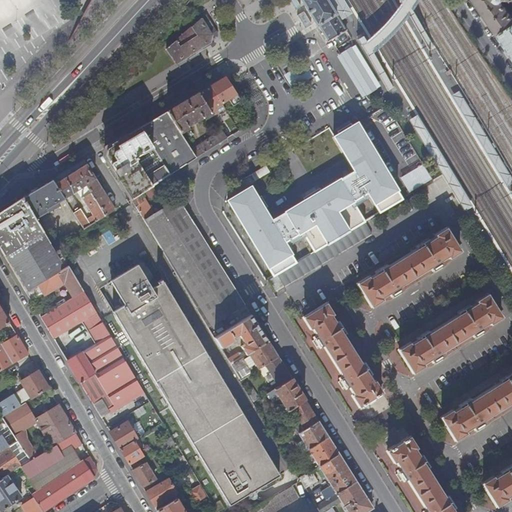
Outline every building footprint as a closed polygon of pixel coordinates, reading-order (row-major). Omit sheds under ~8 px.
[(91,0),(83,15),(84,16),(89,5),(96,13),(108,0),(91,0)] [(301,0),(303,2),(306,8),(308,10),(310,14),(311,16),(318,26),(322,32),(328,42),(347,30),(335,11),(331,4),(330,2),(328,0),(301,0)] [(347,30),(359,23),(344,0),(328,0),(330,2),(331,4),(335,11),(347,30)] [(511,0),(475,0),(500,36),(511,28),(511,15),(504,4),(506,1),(511,0)] [(67,43),(68,44),(96,13),(89,5),(84,16),(83,15),(67,43)] [(206,15),(201,18),(211,34),(216,31),(206,15)] [(201,17),(167,48),(176,63),(176,64),(210,42),(211,34),(201,18),(201,17)] [(511,28),(500,36),(507,47),(511,54),(511,28)] [(381,85),(356,44),(350,49),(344,52),(338,56),(345,68),(363,97),(381,85)] [(233,106),(241,101),(226,77),(211,86),(221,103),(222,103),(229,99),(233,106)] [(221,103),(211,86),(198,94),(211,113),(216,110),(215,107),(221,103)] [(511,174),(461,89),(452,95),(507,187),(511,183),(511,174)] [(211,113),(198,94),(168,111),(181,133),(188,128),(187,126),(202,117),(204,119),(212,114),(211,113)] [(169,175),(197,157),(192,150),(181,133),(168,111),(140,128),(169,175)] [(441,174),(453,193),(462,188),(418,116),(408,122),(441,174)] [(228,200),(274,277),(277,275),(297,263),(284,242),(303,232),(314,252),(365,222),(353,201),(368,193),(380,213),(403,199),(397,189),(357,123),(346,130),(334,136),(355,171),(313,196),(272,221),(251,186),(228,200)] [(166,177),(169,175),(140,128),(106,148),(104,155),(131,198),(138,194),(165,177),(166,177)] [(197,157),(227,138),(222,130),(192,150),(197,157)] [(323,134),(329,144),(307,155),(314,169),(342,154),(330,131),(323,134)] [(86,163),(84,161),(52,180),(55,184),(86,163)] [(55,184),(65,199),(84,229),(115,209),(115,208),(86,163),(55,184)] [(405,184),(397,189),(403,199),(421,188),(433,180),(423,164),(401,178),(405,184)] [(55,184),(52,180),(23,198),(36,221),(39,219),(38,218),(47,212),(48,213),(60,206),(58,203),(65,199),(55,184)] [(138,194),(131,198),(143,220),(154,213),(144,197),(141,198),(138,194)] [(184,205),(179,197),(164,206),(170,214),(184,205)] [(36,221),(23,198),(0,212),(0,249),(25,291),(58,272),(61,263),(59,260),(63,257),(57,246),(53,249),(36,221)] [(154,213),(143,220),(185,289),(208,327),(245,304),(223,268),(184,205),(170,214),(164,206),(154,213)] [(297,263),(277,275),(284,287),(372,234),(365,222),(314,252),(297,263)] [(460,251),(446,229),(435,235),(436,237),(429,242),(427,239),(417,246),(418,248),(388,267),(387,265),(376,272),(377,274),(370,279),(369,277),(358,284),(372,307),(383,300),(382,298),(390,293),(392,296),(394,295),(395,297),(401,294),(400,291),(402,290),(400,287),(431,268),(432,270),(434,269),(436,272),(442,268),(440,265),(442,264),(441,261),(448,256),(450,258),(460,251)] [(58,272),(25,291),(31,301),(43,294),(44,296),(64,283),(73,298),(84,291),(63,257),(59,260),(61,263),(58,272)] [(137,264),(110,280),(125,304),(114,311),(230,504),(279,474),(164,280),(162,281),(160,279),(156,281),(158,284),(151,288),(137,264)] [(73,298),(41,317),(54,338),(83,321),(95,342),(109,334),(84,291),(73,298)] [(488,295),(477,301),(478,304),(471,308),(469,306),(458,312),(460,315),(430,334),(428,331),(417,338),(419,340),(411,345),(410,343),(399,350),(413,373),(424,366),(423,364),(432,359),(433,362),(435,361),(437,363),(443,360),(441,357),(443,356),(441,353),(472,334),(474,337),(476,336),(478,338),(484,335),(482,332),(484,331),(482,328),(490,323),(491,324),(502,317),(488,295)] [(326,303),(304,317),(310,328),(312,327),(317,335),(315,337),(316,338),(313,340),(317,346),(320,345),(321,347),(324,345),(343,376),(341,378),(342,380),(339,381),(343,387),(345,385),(347,387),(349,386),(354,394),(353,395),(359,406),(362,405),(367,402),(375,397),(380,394),(380,393),(382,392),(375,381),(373,382),(369,375),(371,373),(364,362),(362,364),(343,333),(345,332),(339,321),(336,323),(331,315),(333,314),(326,303)] [(0,307),(0,328),(9,322),(0,307)] [(248,352),(268,340),(252,315),(215,338),(221,347),(234,339),(233,337),(238,334),(245,343),(241,346),(244,351),(241,353),(238,352),(227,359),(230,363),(248,352)] [(0,372),(28,355),(15,332),(11,335),(12,338),(0,345),(0,372)] [(142,389),(109,335),(71,358),(67,361),(101,418),(109,413),(107,409),(142,389)] [(265,365),(278,357),(268,340),(248,352),(259,369),(265,365)] [(65,349),(61,351),(67,361),(71,358),(65,349)] [(240,380),(259,369),(248,352),(230,363),(240,380)] [(278,386),(291,378),(278,357),(265,365),(270,373),(267,375),(269,378),(272,376),(278,386)] [(49,389),(39,372),(22,382),(25,388),(0,402),(0,412),(2,417),(26,403),(29,401),(49,389)] [(511,374),(511,373),(501,380),(502,382),(472,401),(470,398),(459,405),(461,408),(454,413),(452,411),(441,418),(455,440),(466,433),(465,432),(473,427),(475,430),(477,429),(478,432),(485,428),(483,425),(485,424),(483,421),(511,402),(511,374)] [(292,408),(305,400),(291,378),(278,386),(279,386),(267,393),(272,402),(280,397),(288,410),(292,408)] [(247,391),(253,402),(259,398),(253,388),(247,391)] [(144,393),(142,389),(107,409),(109,413),(110,414),(144,393)] [(304,429),(318,421),(305,400),(292,408),(304,429)] [(75,433),(59,405),(36,419),(26,403),(2,417),(18,440),(31,460),(37,456),(28,439),(26,429),(37,422),(52,447),(55,445),(75,433)] [(0,452),(18,440),(2,417),(0,418),(0,452)] [(129,421),(110,432),(120,449),(137,438),(139,437),(129,421)] [(309,448),(328,437),(318,421),(304,429),(299,432),(309,448)] [(274,437),(279,444),(297,433),(293,428),(284,434),(282,432),(274,437)] [(82,445),(75,433),(55,445),(60,453),(71,446),(73,450),(82,445)] [(454,511),(452,508),(455,507),(448,496),(445,497),(426,467),(429,465),(422,454),(420,456),(415,449),(417,447),(410,436),(407,438),(407,437),(402,440),(403,441),(395,446),(394,445),(389,449),(390,449),(387,451),(394,462),(396,461),(401,469),(399,470),(400,472),(397,474),(401,480),(404,478),(405,480),(407,479),(426,510),(424,511),(454,511)] [(175,444),(171,437),(160,444),(164,451),(175,444)] [(319,465),(338,454),(328,437),(309,448),(319,465)] [(137,438),(120,449),(129,464),(143,456),(138,448),(141,445),(137,438)] [(31,460),(18,440),(0,452),(0,480),(7,476),(16,470),(21,466),(31,460)] [(60,453),(55,445),(52,447),(37,456),(31,460),(21,466),(34,484),(28,488),(33,496),(82,463),(74,451),(63,458),(60,453)] [(337,493),(356,481),(338,454),(319,465),(332,485),(321,492),(326,499),(337,493)] [(97,470),(90,458),(82,463),(37,493),(33,496),(34,498),(22,506),(26,511),(42,511),(95,477),(97,470)] [(145,463),(133,470),(142,486),(155,479),(145,463)] [(511,465),(501,472),(502,474),(495,479),(493,477),(482,484),(496,506),(508,500),(507,498),(511,494),(511,465)] [(188,466),(182,470),(185,475),(191,471),(188,466)] [(317,481),(311,470),(299,478),(305,488),(317,481)] [(0,480),(0,510),(0,511),(22,497),(7,476),(0,480)] [(167,478),(145,491),(155,507),(162,503),(164,506),(177,499),(174,496),(177,494),(176,492),(174,489),(167,478)] [(348,511),(365,511),(372,508),(356,481),(337,493),(348,511)] [(247,511),(274,511),(299,497),(292,485),(247,511)] [(199,486),(188,492),(195,503),(205,497),(199,486)] [(164,506),(157,511),(184,511),(177,499),(164,506)] [(211,504),(215,511),(216,511),(225,507),(221,499),(211,504)]
